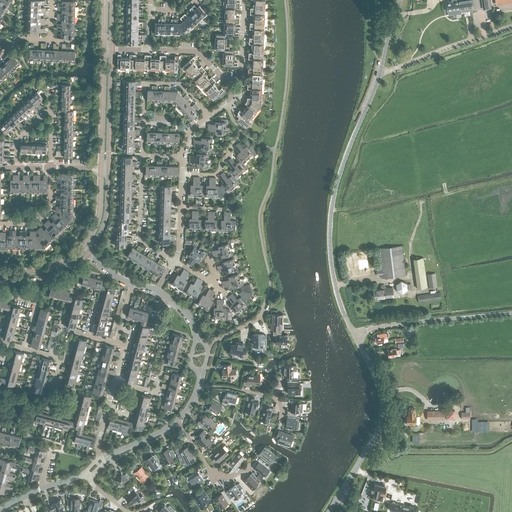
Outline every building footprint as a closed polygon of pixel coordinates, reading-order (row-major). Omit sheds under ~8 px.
[(10,4),(3,0),(0,0),(0,4),(7,8),(10,4)] [(447,12),(448,12),(452,11),(453,12),(455,12),(455,11),(461,10),(461,12),(461,13),(473,11),(471,0),(467,0),(459,1),(455,2),(446,3),(447,12)] [(490,0),(481,0),(483,9),(491,8),(490,0)] [(192,7),(203,19),(207,14),(206,13),(199,6),(197,8),(194,5),(192,7)] [(203,19),(192,7),(189,9),(192,13),(190,14),(198,23),(203,19)] [(265,11),(250,10),(250,14),(254,14),(253,18),(265,18),(265,14),(265,11)] [(185,14),(183,16),(194,27),(198,23),(190,14),(188,17),(185,14)] [(194,27),(183,16),(180,18),(183,21),(181,23),(185,34),(188,31),(189,32),(194,27)] [(178,19),(174,19),(174,35),(181,35),(181,34),(185,34),(181,23),(178,23),(178,19)] [(264,26),(250,25),(250,29),(253,29),(253,33),(264,33),(265,29),(264,29),(264,26)] [(236,28),(224,27),(224,32),(224,35),(230,35),(239,36),(239,32),(235,32),(236,28)] [(264,41),(249,40),(249,44),(252,44),(252,48),(264,48),(264,44),(264,41)] [(226,42),(215,42),(215,50),(224,50),(229,50),(229,47),(226,47),(226,42)] [(7,55),(5,57),(15,67),(20,63),(13,55),(10,58),(7,55)] [(263,56),(249,55),(249,59),(252,59),(252,63),(263,64),(264,59),(263,59),(263,56)] [(15,67),(5,57),(3,58),(7,62),(4,64),(11,72),(15,67)] [(187,73),(196,65),(193,62),(195,60),(193,57),(182,67),(187,73)] [(235,58),(223,57),(223,65),(230,65),(230,69),(237,69),(238,62),(234,62),(235,58)] [(0,69),(6,76),(11,72),(4,64),(1,67),(0,65),(0,69)] [(196,65),(187,73),(193,78),(203,68),(201,66),(199,68),(196,65)] [(206,71),(203,68),(193,78),(198,84),(206,76),(203,73),(206,71)] [(206,76),(198,84),(203,89),(213,79),(212,77),(209,79),(206,76)] [(216,82),(213,79),(203,89),(208,94),(216,87),(213,84),(216,82)] [(61,89),(70,90),(70,84),(71,81),(61,81),(61,84),(56,84),(56,86),(61,86),(61,89)] [(262,86),(248,85),(248,89),(251,89),(251,93),(262,93),(262,89),(262,86)] [(170,87),(167,87),(167,101),(173,102),(178,91),(170,91),(170,87)] [(219,90),(216,87),(208,94),(213,100),(219,95),(221,98),(226,93),(222,88),(219,90)] [(33,95),(40,101),(43,106),(45,104),(41,100),(43,98),(39,93),(38,92),(37,91),(33,95)] [(178,91),(173,102),(177,106),(188,96),(186,94),(183,97),(178,91)] [(262,98),(262,93),(251,93),(250,98),(247,98),(247,101),(262,106),(262,104),(262,99),(262,98)] [(40,101),(33,95),(30,98),(36,105),(40,109),(41,108),(37,104),(40,101)] [(188,96),(177,106),(182,111),(189,104),(187,101),(190,98),(188,96)] [(30,98),(26,102),(32,109),(36,113),(38,111),(34,107),(36,105),(30,98)] [(261,108),(262,106),(247,101),(245,103),(248,105),(245,109),(254,115),(260,107),(261,108)] [(26,102),(22,105),(28,112),(32,116),(34,115),(30,111),(32,109),(26,102)] [(186,116),(197,105),(195,104),(192,107),(189,104),(182,111),(186,116)] [(28,112),(22,105),(19,109),(25,116),(29,120),(30,118),(26,114),(28,112)] [(199,107),(197,105),(186,116),(190,120),(198,113),(195,110),(199,107)] [(25,116),(19,109),(15,112),(21,119),(25,123),(27,122),(23,118),(25,116)] [(254,115),(245,109),(242,112),(240,110),(238,113),(239,113),(247,120),(245,123),(245,124),(247,125),(246,127),(248,128),(251,123),(249,121),(254,115)] [(15,112),(11,116),(17,123),(21,127),(23,125),(19,121),(21,119),(15,112)] [(239,113),(237,116),(239,118),(238,120),(240,122),(243,125),(243,126),(245,128),(246,127),(247,125),(245,124),(245,123),(247,120),(239,113)] [(17,123),(11,116),(8,120),(14,126),(18,130),(19,129),(15,125),(17,123)] [(208,127),(226,128),(226,123),(227,123),(227,120),(217,119),(216,121),(216,122),(216,124),(208,124),(208,127)] [(14,126),(8,120),(4,123),(10,130),(14,134),(16,132),(12,128),(14,126)] [(10,130),(4,123),(0,127),(6,133),(10,137),(12,136),(8,132),(10,130)] [(226,128),(208,127),(208,130),(215,130),(215,133),(216,133),(216,136),(227,136),(227,132),(226,132),(226,128)] [(194,140),(194,143),(212,144),(212,139),(214,139),(214,135),(203,135),(203,138),(202,138),(202,140),(194,140)] [(239,142),(236,145),(249,158),(249,157),(252,154),(254,157),(259,152),(248,140),(245,142),(248,145),(246,147),(246,146),(244,148),(239,142)] [(212,148),(212,144),(194,143),(194,146),(202,146),(201,149),(202,149),(202,151),(209,152),(213,152),(213,148),(212,148)] [(249,158),(236,145),(234,147),(239,152),(238,154),(236,156),(240,161),(244,164),(246,162),(245,161),(248,158),(249,158)] [(209,155),(209,152),(202,151),(198,151),(198,154),(197,154),(197,156),(190,156),(190,159),(208,160),(208,155),(209,155)] [(244,164),(240,161),(239,162),(238,162),(236,163),(231,158),(229,160),(241,173),(244,170),(245,171),(248,168),(244,164)] [(208,160),(190,159),(190,162),(197,162),(197,165),(198,165),(198,167),(201,167),(209,168),(209,164),(208,164),(208,160)] [(241,173),(229,160),(227,162),(232,168),(230,169),(231,170),(229,172),(232,175),(236,179),(239,177),(238,176),(241,173)] [(153,176),(153,165),(150,165),(150,161),(147,161),(147,174),(145,174),(145,176),(147,176),(153,176)] [(236,179),(232,175),(230,177),(230,176),(228,178),(223,172),(221,175),(233,188),(236,184),(237,185),(240,183),(236,179)] [(233,188),(221,175),(218,177),(224,182),(222,184),(220,186),(225,197),(230,192),(230,191),(233,188)] [(196,195),(197,177),(194,177),(193,185),(191,185),(188,185),(188,196),(192,196),(192,195),(196,195)] [(197,177),(196,195),(201,195),(201,197),(204,197),(204,186),(202,186),(202,185),(200,185),(200,177),(197,177)] [(204,186),(204,197),(207,197),(207,195),(212,196),(213,178),(210,178),(209,185),(207,185),(207,186),(204,186)] [(225,197),(220,186),(218,186),(218,185),(216,185),(216,178),(213,178),(212,196),(217,196),(217,197),(225,197)] [(73,220),(73,209),(57,209),(57,211),(59,212),(61,212),(61,214),(73,220)] [(195,229),(196,211),(192,211),(192,219),(190,218),(190,219),(187,219),(187,230),(190,230),(190,229),(195,229)] [(196,211),(195,229),(200,229),(200,230),(203,231),(203,220),(201,220),(201,219),(198,219),(199,211),(196,211)] [(206,220),(203,220),(203,231),(206,231),(206,229),(211,230),(212,212),(208,212),(208,219),(206,219),(206,220)] [(215,212),(212,212),(211,230),(216,230),(216,231),(219,231),(219,220),(217,220),(217,219),(214,219),(215,212)] [(222,220),(219,220),(219,231),(222,231),(222,230),(227,230),(228,212),(224,212),(224,220),(222,219),(222,220)] [(231,212),(228,212),(227,230),(232,230),(232,231),(235,232),(235,221),(233,221),(233,220),(230,220),(231,212)] [(73,220),(61,214),(59,216),(58,215),(56,214),(54,215),(66,227),(73,220)] [(66,227),(54,215),(52,217),(55,220),(53,221),(62,230),(66,227)] [(62,230),(53,221),(52,223),(49,220),(47,222),(58,234),(62,230)] [(58,234),(47,222),(45,224),(47,227),(46,228),(54,238),(58,234)] [(42,227),(39,229),(51,241),(54,238),(46,228),(44,230),(42,227)] [(51,241),(39,229),(36,232),(39,235),(38,236),(43,248),(51,241)] [(36,232),(33,232),(33,248),(43,248),(38,236),(36,236),(36,232)] [(214,254),(230,248),(233,248),(231,242),(230,243),(229,240),(219,243),(220,246),(219,246),(220,248),(213,251),(214,254)] [(190,264),(199,249),(195,247),(196,246),(193,244),(187,253),(189,255),(191,256),(187,263),(190,264)] [(133,259),(141,247),(139,245),(136,249),(133,247),(128,256),(133,259)] [(377,275),(381,275),(381,278),(405,275),(402,246),(378,248),(380,270),(376,271),(377,275)] [(139,263),(144,254),(141,252),(143,248),(141,247),(133,259),(139,263)] [(232,253),(230,248),(214,254),(215,257),(222,254),(223,257),(223,256),(224,259),(234,255),(233,252),(232,253)] [(199,249),(190,264),(192,266),(196,260),(198,261),(199,260),(201,262),(207,253),(204,251),(203,252),(199,249)] [(144,266),(152,254),(150,252),(147,256),(144,254),(139,263),(144,266)] [(149,269),(155,261),(152,259),(154,255),(152,254),(144,266),(149,269)] [(234,255),(224,259),(225,261),(224,261),(225,264),(218,266),(219,269),(235,264),(234,259),(235,259),(234,255)] [(415,273),(417,288),(427,287),(425,272),(423,258),(413,259),(415,273)] [(154,273),(162,260),(160,259),(158,263),(155,261),(149,269),(154,273)] [(165,262),(162,260),(154,273),(160,276),(165,268),(162,266),(165,262)] [(237,268),(235,264),(219,269),(220,272),(227,269),(228,272),(228,271),(229,274),(239,271),(238,267),(237,268)] [(177,286),(186,271),(184,269),(180,276),(178,275),(177,275),(175,274),(169,283),(172,285),(173,284),(177,286)] [(186,271),(177,286),(181,289),(180,290),(183,292),(189,282),(187,281),(187,280),(185,279),(189,273),(186,271)] [(239,271),(229,274),(230,276),(229,276),(230,279),(223,281),(224,284),(240,279),(239,274),(240,274),(239,271)] [(427,274),(429,288),(437,287),(435,273),(427,274)] [(189,282),(183,292),(186,293),(187,292),(190,295),(200,280),(198,278),(194,284),(191,283),(191,284),(189,282)] [(242,283),(240,279),(224,284),(225,287),(232,285),(233,287),(234,289),(241,287),(242,290),(242,291),(253,293),(250,284),(244,286),(243,283),(242,283)] [(199,288),(203,281),(200,280),(190,295),(194,297),(194,298),(196,300),(202,291),(200,290),(201,289),(199,288)] [(397,291),(402,293),(408,289),(407,283),(401,281),(396,284),(397,291)] [(54,297),(57,285),(56,284),(55,287),(52,286),(49,295),(54,297)] [(102,284),(101,290),(105,291),(114,293),(117,294),(118,289),(102,284)] [(373,290),(374,299),(393,297),(392,288),(385,289),(385,286),(380,287),(381,289),(373,290)] [(202,306),(212,291),(209,289),(205,295),(204,294),(203,295),(201,294),(203,291),(202,291),(196,300),(195,303),(198,305),(199,304),(202,306)] [(212,291),(202,306),(206,308),(206,310),(209,311),(211,308),(215,302),(212,301),(213,300),(211,299),(215,292),(212,291)] [(253,294),(253,293),(242,291),(239,294),(242,296),(240,298),(239,297),(237,299),(232,294),(230,296),(243,309),(246,306),(247,306),(249,304),(246,301),(253,294)] [(417,296),(418,303),(441,299),(440,292),(417,296)] [(69,296),(68,301),(69,301),(72,302),(82,304),(83,299),(70,296),(69,296)] [(242,309),(230,296),(228,298),(233,303),(231,305),(232,306),(230,308),(237,315),(240,313),(239,312),(242,309)] [(220,318),(220,300),(217,300),(217,307),(214,307),(214,308),(212,308),(211,319),(215,319),(215,318),(220,318)] [(220,300),(220,318),(224,318),(224,319),(228,319),(228,314),(228,308),(226,308),(226,307),(223,307),(223,300),(220,300)] [(7,309),(10,310),(20,312),(21,307),(9,304),(7,304),(6,309),(7,309)] [(143,311),(140,310),(137,321),(138,322),(139,320),(142,320),(145,311),(146,311),(146,309),(144,308),(143,311)] [(283,314),(272,314),(272,323),(271,323),(270,330),(273,330),(282,330),(282,325),(282,317),(283,317),(283,314)] [(137,327),(137,329),(149,332),(149,333),(151,334),(152,331),(149,331),(150,327),(141,325),(140,328),(137,327)] [(44,334),(32,330),(32,332),(34,332),(33,336),(43,338),(44,334)] [(282,330),(273,330),(273,335),(276,335),(275,344),(281,344),(281,347),(289,347),(289,343),(288,342),(288,335),(281,335),(282,330)] [(14,336),(2,332),(2,334),(4,334),(3,338),(13,340),(14,336)] [(173,333),(172,337),(172,338),(184,342),(184,340),(182,340),(183,336),(173,333)] [(263,333),(253,333),(253,335),(251,335),(251,339),(253,339),(253,346),(257,346),(257,349),(266,349),(266,335),(263,335),(263,333)] [(375,338),(376,343),(384,342),(384,339),(386,338),(385,333),(378,335),(378,338),(375,338)] [(135,337),(134,338),(146,341),(146,343),(149,343),(149,341),(147,340),(148,337),(138,334),(137,337),(135,337)] [(172,337),(170,336),(169,339),(171,340),(171,343),(180,345),(181,342),(183,343),(184,342),(172,338),(172,337)] [(88,347),(89,345),(86,344),(87,340),(77,338),(76,341),(74,340),(74,342),(86,345),(85,347),(88,347)] [(42,343),(30,340),(29,341),(32,342),(31,345),(40,348),(42,343)] [(86,345),(74,342),(73,343),(76,343),(75,347),(85,350),(85,347),(86,345)] [(245,343),(241,343),(237,342),(236,345),(232,344),(230,353),(233,354),(232,357),(238,358),(239,355),(242,356),(242,353),(245,353),(247,346),(244,346),(245,343)] [(145,346),(136,343),(135,346),(132,346),(132,347),(144,351),(146,352),(147,349),(144,349),(145,346)] [(167,346),(167,348),(169,349),(168,352),(178,355),(178,351),(181,352),(181,351),(169,348),(170,346),(167,346)] [(85,350),(75,347),(74,350),(72,350),(71,351),(83,354),(83,356),(85,356),(86,354),(84,353),(85,350)] [(144,351),(132,347),(132,348),(134,349),(133,353),(143,355),(144,351)] [(102,348),(101,351),(104,351),(103,355),(112,357),(113,354),(115,355),(116,353),(104,350),(104,349),(102,348)] [(23,358),(11,355),(10,356),(13,356),(12,360),(21,363),(21,364),(23,364),(24,362),(22,361),(23,358)] [(165,355),(164,358),(166,358),(165,362),(175,364),(176,361),(178,361),(179,360),(167,357),(167,355),(165,355)] [(82,359),(72,356),(71,359),(69,359),(69,360),(81,364),(80,365),(83,366),(83,363),(81,363),(82,359)] [(100,357),(99,360),(101,361),(100,364),(110,366),(111,363),(113,364),(113,362),(102,359),(102,358),(100,357)] [(81,364),(69,360),(68,361),(71,362),(70,366),(80,368),(80,365),(81,364)] [(20,367),(8,364),(8,365),(10,366),(9,369),(19,372),(19,373),(21,374),(22,371),(19,371),(20,367)] [(223,377),(227,377),(227,379),(234,379),(234,376),(236,376),(235,369),(231,369),(231,364),(224,365),(224,370),(223,370),(223,377)] [(284,365),(284,374),(284,376),(289,376),(289,380),(297,381),(298,369),(296,369),(296,365),(284,365)] [(69,369),(67,368),(66,369),(78,373),(78,374),(80,375),(81,373),(79,372),(80,368),(70,366),(69,369)] [(99,367),(97,367),(96,369),(99,370),(98,373),(107,376),(108,373),(110,373),(111,372),(99,368),(99,367)] [(78,373),(66,369),(66,371),(68,371),(67,375),(77,377),(78,374),(78,373)] [(248,374),(248,371),(246,370),(245,371),(244,378),(243,385),(251,386),(251,384),(259,385),(260,385),(261,385),(262,385),(262,384),(262,383),(262,382),(262,381),(261,381),(260,381),(260,376),(248,374)] [(18,377),(6,373),(5,375),(8,375),(7,378),(16,381),(16,382),(18,383),(19,381),(17,380),(18,377)] [(172,377),(169,376),(169,377),(181,381),(181,382),(183,383),(184,380),(181,379),(182,376),(173,373),(172,377)] [(66,378),(64,377),(64,379),(76,382),(75,384),(78,384),(78,382),(76,381),(77,377),(67,375),(66,378)] [(97,377),(95,376),(94,379),(96,379),(95,382),(105,385),(106,382),(108,383),(109,381),(97,378),(97,377)] [(16,381),(7,378),(4,378),(3,383),(15,386),(16,382),(16,381)] [(76,382),(64,379),(63,380),(66,380),(65,384),(75,387),(75,384),(76,382)] [(297,383),(297,381),(289,380),(288,380),(287,386),(287,393),(295,393),(295,396),(303,396),(303,383),(297,383)] [(167,385),(167,387),(178,390),(178,391),(180,392),(181,389),(179,389),(180,385),(170,383),(169,386),(167,385)] [(92,385),(91,388),(94,388),(93,392),(102,395),(103,391),(106,392),(106,390),(94,387),(94,386),(92,385)] [(167,387),(166,388),(168,389),(168,392),(177,395),(178,391),(178,390),(167,387)] [(223,397),(223,398),(222,402),(228,404),(229,401),(235,403),(238,394),(226,391),(224,397),(223,397)] [(164,395),(164,396),(176,399),(176,400),(178,401),(178,399),(176,398),(177,395),(168,392),(167,395),(164,395)] [(257,402),(254,401),(255,398),(247,396),(246,403),(247,404),(246,411),(254,414),(257,402)] [(138,399),(138,400),(140,401),(139,404),(149,407),(148,408),(151,409),(151,406),(149,406),(150,402),(138,399)] [(213,400),(210,406),(208,409),(207,408),(206,411),(211,414),(212,411),(217,414),(222,406),(213,400)] [(175,404),(165,401),(164,405),(162,404),(161,406),(166,408),(165,409),(173,411),(175,404)] [(291,415),(296,416),(296,412),(303,412),(303,403),(296,403),(296,401),(293,401),(293,403),(291,402),(290,411),(288,411),(287,414),(288,415),(291,415)] [(275,412),(276,409),(263,405),(261,411),(263,411),(260,423),(266,425),(266,422),(269,422),(272,411),(275,412)] [(88,410),(76,407),(76,408),(78,409),(77,412),(87,415),(88,410)] [(135,408),(135,409),(137,410),(137,413),(146,416),(146,417),(148,418),(149,415),(146,415),(147,411),(135,408)] [(407,417),(407,420),(406,420),(406,422),(407,422),(407,424),(412,424),(412,423),(419,423),(419,416),(415,416),(415,408),(409,408),(409,417),(407,417)] [(446,413),(444,413),(444,411),(427,411),(427,420),(444,420),(444,417),(446,417),(446,419),(455,419),(455,410),(446,410),(446,413)] [(45,423),(43,423),(43,425),(45,426),(46,424),(49,425),(52,415),(48,414),(49,412),(48,411),(45,423)] [(146,416),(137,413),(136,417),(133,416),(133,417),(145,421),(147,421),(148,418),(146,417),(146,416)] [(54,426),(53,426),(52,428),(54,428),(55,426),(58,427),(61,418),(58,417),(58,414),(57,414),(54,426)] [(113,430),(117,415),(115,415),(115,417),(111,416),(108,428),(113,430)] [(209,418),(206,415),(200,421),(199,420),(197,423),(204,429),(206,426),(210,430),(209,432),(211,434),(216,429),(213,426),(215,426),(216,426),(216,425),(217,425),(217,424),(217,423),(216,422),(215,422),(214,422),(212,421),(213,420),(212,419),(212,418),(209,418)] [(291,415),(288,415),(286,428),(298,430),(299,423),(298,423),(299,416),(296,416),(291,415)] [(62,428),(61,430),(64,431),(64,429),(68,430),(71,420),(67,419),(68,417),(66,416),(63,428),(62,428)] [(121,419),(117,431),(122,432),(126,418),(125,417),(124,420),(121,419)] [(145,421),(133,417),(133,419),(135,419),(134,423),(144,425),(143,427),(146,427),(146,425),(144,424),(145,421)] [(127,418),(126,418),(122,432),(127,433),(129,426),(130,427),(131,424),(133,425),(134,423),(126,420),(127,418)] [(204,430),(196,435),(198,438),(197,439),(202,446),(205,444),(207,447),(213,443),(209,437),(206,438),(204,435),(206,433),(204,430)] [(280,438),(278,442),(290,446),(294,435),(279,431),(277,437),(280,438)] [(78,442),(77,445),(80,445),(80,443),(84,444),(87,432),(86,432),(85,434),(82,433),(79,443),(78,442)] [(489,432),(482,432),(478,432),(472,432),(472,443),(489,443),(489,432)] [(16,436),(13,448),(14,448),(15,446),(19,447),(21,437),(16,436)] [(87,445),(87,447),(89,448),(90,445),(93,446),(96,437),(91,436),(89,445),(87,445)] [(32,459),(41,461),(42,454),(46,455),(47,451),(37,449),(28,446),(28,449),(28,452),(33,453),(32,459)] [(178,448),(175,449),(179,457),(178,457),(180,460),(180,461),(180,462),(184,460),(185,461),(186,465),(195,460),(193,457),(187,447),(179,451),(178,448)] [(228,453),(222,447),(216,452),(215,450),(209,455),(214,461),(217,459),(219,461),(228,453)] [(279,458),(268,449),(267,448),(266,450),(264,448),(258,454),(261,456),(262,456),(271,463),(273,460),(275,462),(279,458)] [(166,463),(169,462),(170,463),(171,464),(174,463),(175,461),(174,459),(173,458),(176,456),(172,449),(169,450),(168,449),(160,453),(166,463)] [(239,452),(237,455),(235,454),(232,458),(230,461),(228,463),(233,468),(235,466),(237,467),(245,457),(239,452)] [(152,456),(145,461),(152,471),(152,470),(154,468),(156,471),(161,468),(159,465),(161,463),(158,458),(155,459),(152,456)] [(41,461),(32,459),(26,457),(25,459),(26,460),(25,462),(31,464),(29,469),(38,471),(40,464),(43,465),(44,462),(41,461)] [(1,470),(10,472),(11,467),(17,468),(17,466),(18,466),(19,464),(0,459),(0,462),(3,463),(1,470)] [(270,470),(268,469),(259,462),(254,468),(260,473),(257,477),(261,480),(264,476),(265,476),(270,470)] [(199,479),(202,477),(201,476),(204,475),(201,469),(201,468),(205,466),(203,463),(197,466),(191,470),(193,472),(187,476),(192,484),(196,481),(199,479)] [(148,476),(141,467),(139,468),(137,466),(131,471),(133,473),(134,473),(141,482),(148,476)] [(41,472),(38,471),(29,469),(23,467),(22,470),(23,470),(22,472),(28,474),(26,480),(35,482),(37,475),(41,476),(41,472)] [(16,474),(10,472),(1,470),(0,469),(0,473),(0,474),(0,481),(7,483),(8,477),(14,479),(15,477),(16,474)] [(125,476),(121,472),(114,479),(121,487),(128,480),(129,481),(131,478),(127,474),(125,476)] [(255,480),(257,478),(252,473),(250,475),(250,474),(244,481),(252,490),(259,483),(255,480)] [(13,485),(7,483),(0,481),(0,492),(4,494),(6,488),(11,489),(12,487),(13,485)] [(230,488),(225,492),(230,498),(232,497),(234,500),(242,494),(244,492),(242,489),(239,490),(236,485),(236,484),(229,488),(230,488)] [(374,493),(371,493),(370,497),(382,499),(383,495),(380,494),(381,491),(385,492),(386,486),(375,484),(373,490),(375,490),(374,493)] [(138,489),(134,485),(127,492),(129,494),(125,498),(132,504),(135,501),(138,503),(142,498),(141,497),(144,495),(138,489)] [(199,496),(195,498),(201,508),(207,505),(210,510),(214,507),(215,508),(212,502),(210,499),(209,500),(209,499),(204,489),(197,493),(199,496)] [(215,498),(221,508),(228,503),(229,503),(230,503),(231,503),(231,502),(232,501),(230,498),(225,492),(224,490),(221,492),(222,494),(215,498)] [(68,499),(68,505),(71,505),(70,510),(70,511),(79,511),(79,510),(80,498),(71,498),(71,499),(68,499)] [(91,499),(90,503),(88,503),(85,511),(91,511),(92,511),(91,511),(96,511),(97,510),(98,507),(101,508),(104,500),(100,499),(100,502),(91,499)] [(66,511),(65,510),(61,500),(52,503),(53,505),(50,506),(52,510),(55,509),(56,511),(66,511)] [(389,510),(399,511),(412,511),(414,506),(409,504),(409,506),(391,503),(389,510)]
